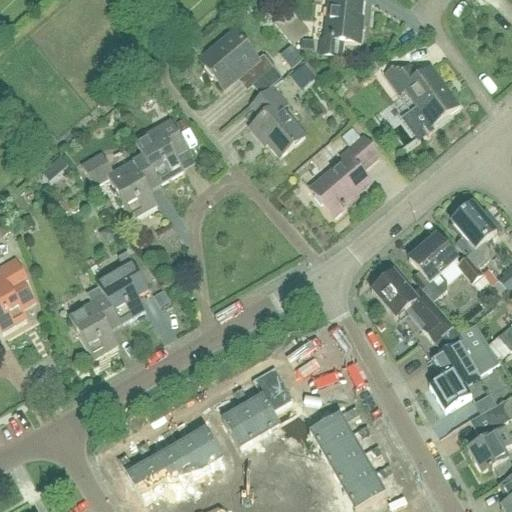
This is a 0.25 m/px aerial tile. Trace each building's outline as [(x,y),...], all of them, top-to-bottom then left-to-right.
[(351,0),(330,0),(325,43),(322,42),(320,59),(341,61),(343,46),(359,48),(361,28),(358,27),(361,2),(351,1),(351,0)] [(288,53),(306,42),(289,15),(271,27),(288,53)] [(234,38),(200,66),(223,94),(237,83),(242,79),(252,91),(274,73),(263,61),(257,66),(234,38)] [(399,72),(396,69),(383,78),(397,98),(405,93),(418,111),(405,120),(419,140),(432,130),(431,130),(458,110),(430,71),(417,80),(410,70),(406,73),(403,69),(399,72)] [(299,99),(315,86),(304,72),(288,85),(299,99)] [(274,90),(259,101),(251,108),(262,122),(250,132),(260,144),(263,142),(280,162),(306,140),(283,113),(289,107),(274,90)] [(135,145),(144,160),(161,190),(185,175),(177,160),(188,154),(171,125),(135,145)] [(315,200),(312,202),(320,211),(322,209),(333,222),(351,207),(349,205),(369,188),(360,178),(380,161),(363,140),(360,143),(352,134),(341,142),(349,152),(340,160),(344,165),(310,194),(315,200)] [(161,190),(144,160),(114,177),(104,159),(83,171),(95,191),(110,183),(134,224),(158,210),(150,196),(161,190)] [(59,162),(52,168),(60,178),(67,172),(59,162)] [(481,219),(473,210),(452,228),(464,241),(456,248),(468,262),(478,275),(488,266),(490,263),(490,259),(489,255),(484,249),(497,238),(496,237),(501,233),(486,215),(481,219)] [(24,236),(36,230),(30,220),(17,226),(24,236)] [(110,231),(100,237),(106,247),(116,241),(110,231)] [(422,295),(433,307),(447,295),(446,287),(440,280),(457,266),(437,242),(410,265),(421,277),(413,284),(422,295)] [(105,300),(121,329),(145,315),(138,301),(149,295),(128,258),(120,263),(124,271),(97,286),(100,293),(105,300)] [(472,290),(483,281),(478,275),(468,262),(456,272),(472,290)] [(0,280),(0,334),(2,338),(27,323),(22,314),(36,307),(25,288),(29,286),(16,264),(0,272),(0,278),(1,280),(0,280)] [(508,298),(511,294),(511,274),(498,286),(491,291),(501,304),(508,298)] [(433,307),(422,295),(414,302),(393,278),(372,296),(396,325),(405,316),(442,359),(450,354),(464,346),(460,341),(433,307)] [(105,300),(100,293),(87,300),(92,307),(69,321),(94,365),(118,351),(110,335),(121,329),(105,300)] [(495,359),(511,344),(511,330),(487,351),(495,359)] [(464,346),(450,354),(442,359),(432,366),(443,384),(429,393),(445,419),(471,403),(463,391),(498,370),(475,332),(460,341),(464,346)] [(511,344),(495,359),(500,366),(502,365),(511,356),(511,344)] [(131,492),(129,494),(141,511),(199,511),(195,506),(287,443),(294,454),(334,427),(324,411),(318,415),(312,407),(318,403),(300,377),(298,378),(301,384),(293,390),(289,384),(260,404),(264,409),(252,417),(249,412),(234,422),(237,428),(229,433),(225,428),(210,438),(213,444),(205,450),(201,444),(186,455),(190,460),(181,466),(177,461),(139,487),(143,492),(135,498),(131,492)] [(498,482),(511,474),(507,466),(508,465),(503,457),(511,452),(511,446),(503,430),(511,425),(511,402),(471,426),(483,447),(467,456),(481,480),(493,474),(498,482)] [(164,434),(173,445),(186,434),(177,423),(164,434)] [(392,511),(388,505),(382,509),(376,500),(382,497),(371,481),(332,509),(334,511),(392,511)] [(511,511),(511,483),(500,491),(509,507),(501,511),(511,511)]
